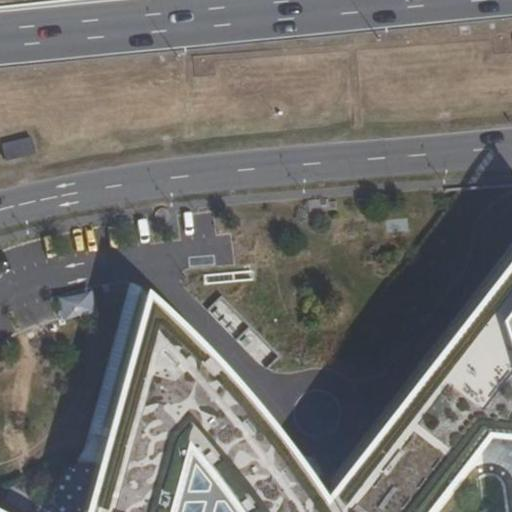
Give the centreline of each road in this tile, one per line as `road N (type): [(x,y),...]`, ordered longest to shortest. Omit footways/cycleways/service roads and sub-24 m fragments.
road 1 (secondary): [(511,142),(91,185),(0,209)]
road 2 (primary): [(450,0),(0,34)]
